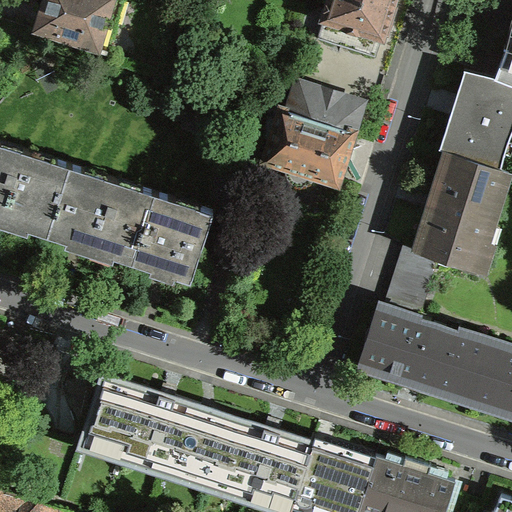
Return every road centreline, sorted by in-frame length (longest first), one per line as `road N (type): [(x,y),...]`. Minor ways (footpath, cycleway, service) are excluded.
road 1 (residential): [(437,0),(311,392)]
road 2 (residential): [(0,293),(311,392)]
road 3 (residential): [(311,392),(511,456)]
